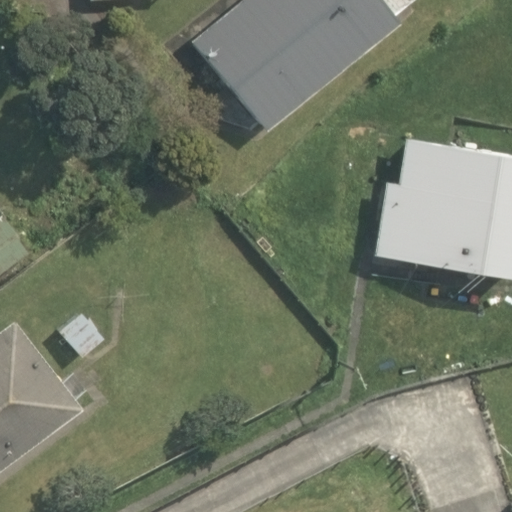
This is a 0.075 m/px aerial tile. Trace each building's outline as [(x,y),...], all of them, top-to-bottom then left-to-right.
[(236,0),(188,39),(260,127),(392,19),(376,0),(236,0)] [(368,255),(511,276),(511,153),(399,137),(392,182),(379,180),(368,255)] [(0,215),(0,273),(29,251),(1,215),(0,215)] [(56,332),(78,358),(100,338),(78,312),(56,332)] [(0,325),(0,466),(76,408),(8,319),(0,325)]
